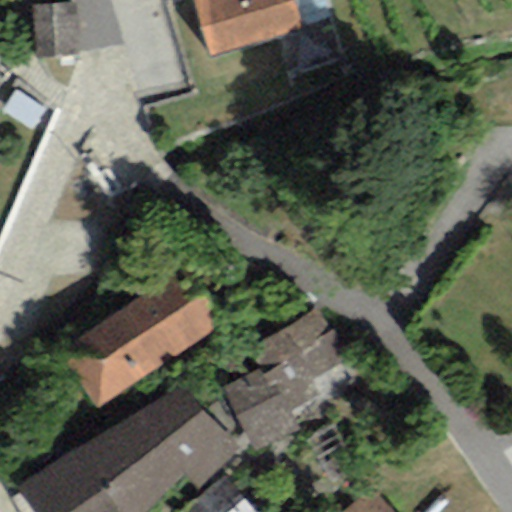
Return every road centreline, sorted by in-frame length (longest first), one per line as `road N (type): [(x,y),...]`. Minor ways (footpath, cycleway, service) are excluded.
road 1 (residential): [(511,491),(376,321),(206,213),(77,111)]
road 2 (residential): [(0,296),(77,111)]
